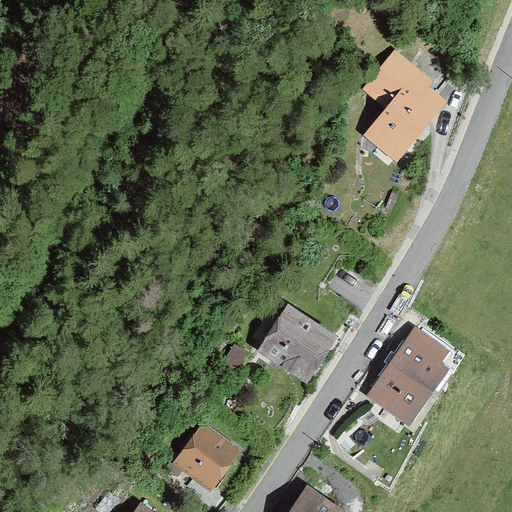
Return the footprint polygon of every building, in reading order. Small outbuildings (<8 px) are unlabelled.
[(395,109),(369,139),(393,159),(440,105),(417,85),(428,72),(403,51),(371,89),(395,109)] [(257,347),(304,376),(331,333),(285,304),(257,347)] [(414,331),(372,397),(412,422),(454,356),(414,331)] [(171,465),(208,492),(238,452),(201,425),(171,465)] [(291,511),(345,511),(310,487),(291,511)]
